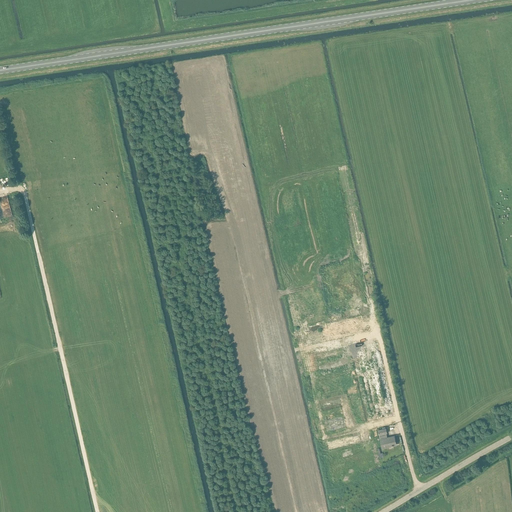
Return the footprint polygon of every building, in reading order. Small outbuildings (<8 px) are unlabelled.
[(313,344),(371,332),(368,316),(309,327),(313,344)] [(366,421),(393,416),(377,340),(363,342),(363,343),(350,345),(366,421)] [(321,411),(342,407),(340,396),(319,400),(321,411)] [(326,431),(347,428),(344,416),(334,418),(333,413),(325,414),(326,420),(324,420),(326,431)] [(380,439),(382,449),(396,445),(394,436),(387,438),(386,434),(387,433),(386,428),(378,430),(379,436),(379,435),(380,439)] [(320,447),(321,452),(362,443),(360,434),(326,442),(327,446),(320,447)]
